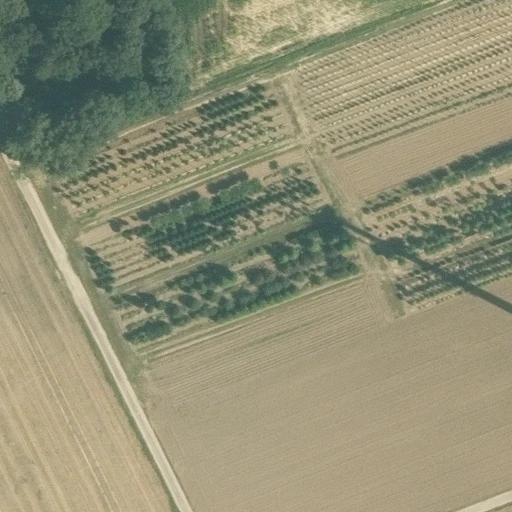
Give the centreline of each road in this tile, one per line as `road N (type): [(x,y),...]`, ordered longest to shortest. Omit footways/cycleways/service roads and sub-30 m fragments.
road 1 (track): [(22,176),(475,0)]
road 2 (track): [(0,128),(187,511)]
